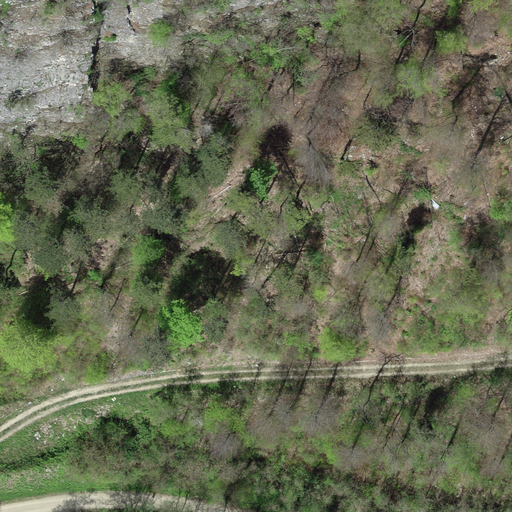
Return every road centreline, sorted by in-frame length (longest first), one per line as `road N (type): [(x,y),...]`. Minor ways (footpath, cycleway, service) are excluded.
road 1 (track): [(0,438),(67,402),(128,388),(511,362)]
road 2 (track): [(0,511),(118,496),(201,511)]
